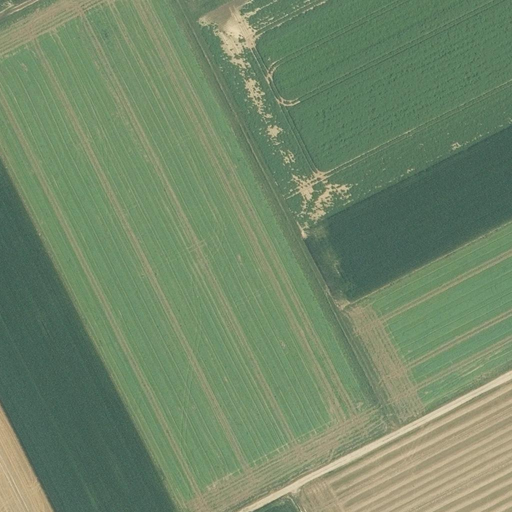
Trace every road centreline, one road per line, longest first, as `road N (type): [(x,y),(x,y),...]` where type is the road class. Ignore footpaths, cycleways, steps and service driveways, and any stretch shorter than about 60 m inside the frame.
road 1 (track): [(179,0),(403,431)]
road 2 (track): [(301,494),(511,375)]
